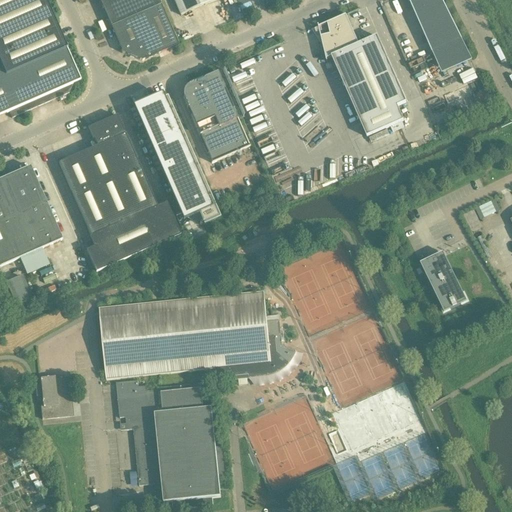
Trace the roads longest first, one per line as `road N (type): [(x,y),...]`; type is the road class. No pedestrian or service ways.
road 1 (unclassified): [(106,97),(332,0)]
road 2 (unknown): [(371,0),(421,116),(393,143),(367,148),(353,138)]
road 3 (unclassified): [(106,511),(92,346),(97,306)]
road 4 (unknown): [(305,51),(272,67),(264,81),(286,142),(305,159),(353,138)]
